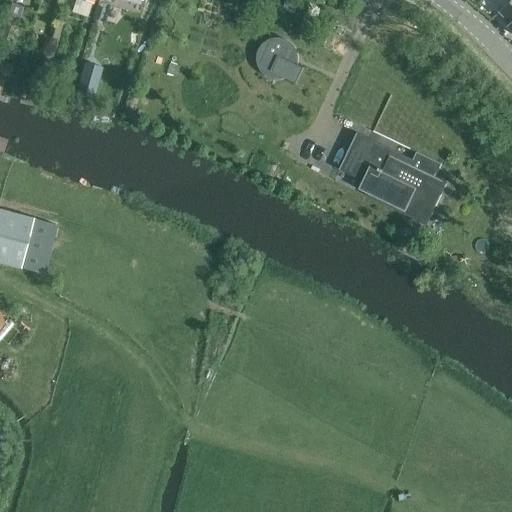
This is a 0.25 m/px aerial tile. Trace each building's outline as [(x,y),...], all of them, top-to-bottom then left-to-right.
[(90,13),(93,4),(90,3),(82,0),(81,0),(78,9),(90,13)] [(511,0),(499,13),(511,25),(508,28),(511,31),(511,0)] [(0,55),(10,27),(3,25),(0,32),(0,55)] [(288,80),(295,66),(280,60),(285,50),(268,42),(257,65),(288,80)] [(93,99),(102,68),(85,63),(76,94),(93,99)] [(377,153),(373,152),(377,143),(357,133),(339,170),(340,171),(342,167),(365,178),(359,190),(407,213),(410,204),(433,215),(448,183),(436,178),(443,164),(417,152),(409,170),(401,167),(404,162),(378,150),(377,153)] [(0,209),(0,263),(44,275),(58,225),(0,209)]
